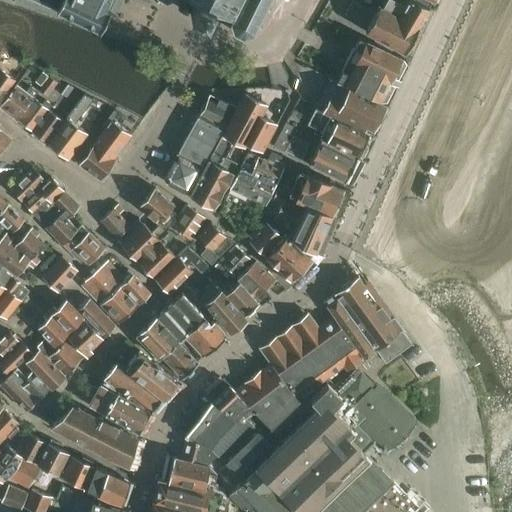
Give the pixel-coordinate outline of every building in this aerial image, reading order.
[(36,0),(101,31),(110,11),(106,9),(110,0),(36,0)] [(196,0),(199,1),(192,15),(207,22),(214,9),(234,18),(232,23),(235,32),(244,36),(254,33),(258,25),(262,27),(263,24),(259,22),(267,8),(270,9),(272,6),(268,4),(270,0),(196,0)] [(353,0),(346,13),(369,27),(367,32),(407,54),(431,10),(413,0),(409,0),(406,6),(395,0),(383,0),(377,13),(353,0)] [(360,38),(355,48),(362,51),(357,63),(391,81),(401,59),(366,41),(360,38)] [(338,82),(337,84),(341,86),(342,84),(381,103),(385,95),(384,94),(389,84),(390,81),(391,81),(357,63),(351,75),(343,71),(338,82)] [(0,102),(16,79),(0,67),(0,102)] [(43,72),(35,83),(41,88),(42,88),(49,78),(43,72)] [(41,88),(39,90),(47,96),(58,82),(50,76),(49,78),(42,88),(41,88)] [(317,107),(317,108),(365,132),(366,131),(367,127),(373,131),(386,106),(381,103),(342,84),(341,86),(337,84),(338,82),(332,79),(317,107)] [(17,85),(0,107),(1,107),(18,120),(34,98),(38,92),(31,87),(27,92),(17,85)] [(68,86),(61,95),(67,99),(74,88),(68,86)] [(200,114),(200,115),(224,129),(235,106),(228,103),(228,102),(212,94),(210,93),(200,114)] [(242,93),(211,160),(222,167),(231,147),(230,147),(233,141),(246,147),(247,144),(264,151),(277,123),(261,116),(266,104),(242,93)] [(64,121),(48,143),(68,159),(69,159),(88,133),(76,123),(94,99),(85,94),(67,117),(64,121)] [(34,98),(18,120),(33,131),(49,109),(54,104),(46,98),(41,103),(34,98)] [(317,108),(309,121),(318,126),(315,132),(323,137),(322,139),(359,158),(360,156),(362,157),(365,156),(369,149),(367,146),(366,145),(371,134),(366,131),(365,132),(317,108)] [(49,109),(33,131),(48,143),(64,121),(49,109)] [(105,128),(93,144),(94,145),(94,144),(114,158),(132,134),(120,125),(126,117),(115,110),(102,126),(105,128)] [(200,115),(189,134),(214,150),(217,144),(224,129),(200,115)] [(287,123),(274,146),(286,152),(291,141),(288,139),(294,127),(287,123)] [(0,129),(0,154),(12,140),(0,129)] [(189,134),(177,155),(203,170),(209,159),(214,150),(189,134)] [(291,141),(286,152),(302,161),(311,144),(295,135),(291,141)] [(322,139),(310,164),(347,183),(359,158),(322,139)] [(94,145),(80,163),(101,179),(116,159),(114,158),(94,144),(94,145)] [(240,169),(231,189),(266,206),(284,168),(283,168),(285,163),(281,161),(283,158),(271,152),(267,160),(265,159),(249,151),(240,169)] [(203,170),(177,155),(164,178),(166,183),(190,195),(203,170)] [(203,170),(190,195),(191,196),(215,208),(234,173),(222,167),(211,160),(209,159),(203,170)] [(33,167),(10,188),(24,202),(47,181),(33,167)] [(282,180),(278,190),(308,205),(333,216),(345,190),(344,189),(322,180),(308,173),(302,188),(282,180)] [(47,181),(24,202),(33,212),(48,198),(52,202),(53,202),(62,194),(65,191),(52,176),(47,181)] [(155,188),(140,206),(146,211),(160,223),(164,227),(167,230),(171,224),(179,214),(172,208),(175,204),(155,188)] [(33,212),(32,212),(41,221),(47,215),(52,222),(62,213),(68,218),(77,209),(80,206),(66,190),(65,191),(62,194),(53,202),(52,202),(48,198),(33,212)] [(278,190),(273,199),(274,200),(276,201),(282,204),(274,219),(274,220),(295,231),(308,205),(278,190)] [(8,204),(0,212),(0,221),(5,226),(6,225),(13,232),(24,220),(8,204)] [(118,204),(101,220),(116,238),(130,225),(120,214),(124,210),(118,204)] [(173,225),(172,225),(190,239),(206,217),(187,204),(173,225)] [(295,231),(291,238),(309,256),(311,253),(317,254),(333,216),(308,205),(295,231)] [(52,222),(47,227),(63,244),(78,229),(68,218),(62,213),(52,222)] [(139,217),(128,228),(133,233),(144,223),(139,217)] [(212,222),(198,236),(209,247),(201,255),(211,265),(219,257),(233,243),(227,236),(212,222)] [(259,225),(249,236),(253,239),(250,242),(265,256),(283,237),(268,222),(262,228),(259,225)] [(151,232),(144,223),(133,233),(122,244),(132,255),(138,261),(169,231),(167,230),(164,227),(160,223),(151,232)] [(78,229),(63,244),(70,252),(73,249),(89,264),(106,247),(89,231),(89,232),(82,225),(78,229)] [(33,227),(16,245),(18,248),(31,260),(35,255),(45,244),(37,237),(40,234),(33,227)] [(128,228),(117,238),(121,243),(122,244),(133,233),(128,228)] [(169,231),(138,261),(155,278),(176,257),(168,248),(177,239),(169,231)] [(2,239),(0,240),(0,260),(4,264),(16,250),(18,248),(16,245),(11,242),(14,238),(8,232),(2,239)] [(288,235),(267,256),(285,274),(292,282),(313,261),(309,256),(291,238),(288,235)] [(236,244),(216,266),(225,275),(227,273),(232,278),(251,259),(236,244)] [(178,255),(155,278),(169,293),(185,279),(193,271),(187,264),(190,261),(202,271),(208,265),(187,246),(178,255)] [(16,250),(4,264),(18,276),(28,263),(34,268),(37,264),(31,260),(18,248),(16,250)] [(54,253),(40,267),(47,273),(43,277),(58,291),(78,270),(63,255),(60,259),(54,253)] [(108,261),(81,285),(101,305),(122,285),(133,274),(129,269),(122,276),(108,261)] [(256,261),(237,279),(239,281),(240,280),(256,299),(276,280),(256,261)] [(1,265),(0,265),(0,297),(15,279),(8,273),(7,273),(1,268),(3,266),(1,265)] [(353,278),(334,292),(334,293),(377,350),(386,363),(412,343),(402,329),(403,327),(404,327),(362,271),(353,278)] [(133,274),(122,285),(139,304),(151,293),(133,274)] [(15,279),(0,297),(0,312),(3,315),(7,318),(22,300),(30,291),(20,284),(20,283),(15,279)] [(239,281),(225,294),(242,313),(257,300),(256,299),(240,280),(239,281)] [(122,285),(101,305),(119,323),(139,304),(122,285)] [(160,313),(158,315),(180,341),(183,339),(186,336),(203,356),(226,335),(215,322),(211,324),(206,318),(183,292),(175,300),(160,313)] [(334,293),(324,301),(332,312),(365,359),(377,350),(334,293)] [(225,294),(210,307),(230,332),(232,333),(248,320),(242,313),(225,294)] [(90,298),(77,310),(84,317),(104,338),(116,326),(116,325),(90,298)] [(53,304),(48,309),(52,313),(70,331),(74,327),(84,317),(77,310),(66,299),(57,308),(53,304)] [(47,318),(38,327),(56,345),(70,331),(52,313),(48,309),(43,314),(47,318)] [(310,311),(260,347),(271,362),(300,396),(305,392),(344,365),(347,369),(358,360),(360,363),(365,359),(332,312),(318,322),(310,311)] [(158,315),(137,334),(159,358),(163,355),(164,356),(183,377),(198,362),(180,341),(158,315)] [(76,329),(68,336),(86,355),(97,345),(104,338),(84,317),(74,327),(76,329)] [(0,362),(5,357),(21,341),(11,331),(0,341),(0,362)] [(45,339),(37,346),(40,349),(41,348),(65,373),(83,356),(67,339),(56,350),(45,339)] [(0,362),(0,377),(3,380),(13,369),(32,351),(22,340),(21,341),(5,357),(0,362)] [(40,349),(27,362),(34,369),(37,372),(51,386),(52,387),(65,373),(41,348),(40,349)] [(126,366),(126,367),(164,399),(177,383),(144,355),(144,354),(139,351),(126,366)] [(118,359),(99,382),(102,383),(152,413),(165,400),(164,399),(126,367),(126,366),(118,359)] [(177,450),(176,455),(218,469),(217,476),(231,490),(229,492),(242,506),(245,503),(253,511),(363,511),(393,483),(395,481),(387,473),(365,450),(374,442),(380,447),(385,442),(391,448),(418,421),(379,381),(375,385),(358,367),(336,389),(328,381),(311,398),(305,392),(300,396),(271,362),(235,390),(252,410),(244,417),(240,413),(235,418),(218,405),(213,401),(185,436),(188,438),(184,452),(177,450)] [(3,380),(0,383),(28,410),(37,401),(23,386),(20,383),(24,379),(13,369),(3,380)] [(29,380),(23,386),(37,401),(51,386),(37,372),(34,369),(26,377),(29,380)] [(224,379),(207,395),(213,401),(218,405),(235,418),(240,413),(244,417),(252,410),(235,390),(224,379)] [(91,385),(87,393),(94,397),(90,405),(105,414),(141,435),(153,414),(152,413),(102,383),(98,389),(91,385)] [(73,403),(50,425),(130,468),(139,439),(73,403)] [(4,408),(0,411),(0,442),(0,443),(19,423),(4,408)] [(27,431),(16,451),(23,455),(36,462),(47,442),(27,431)] [(38,463),(38,464),(41,466),(58,475),(69,453),(70,452),(49,442),(49,443),(38,463)] [(0,459),(0,486),(3,482),(8,476),(11,477),(23,455),(16,451),(10,447),(0,459)] [(72,454),(61,475),(88,488),(96,467),(72,454)] [(11,477),(10,477),(29,488),(41,466),(38,464),(38,463),(36,462),(23,455),(11,477)] [(176,455),(169,481),(217,494),(217,492),(220,483),(216,480),(217,476),(218,469),(176,455)] [(96,467),(88,488),(111,500),(123,504),(130,483),(96,467)] [(218,511),(223,493),(217,492),(217,494),(169,481),(164,480),(156,511),(218,511)] [(9,483),(2,501),(22,508),(29,490),(9,483)] [(32,489),(26,508),(38,511),(47,511),(53,497),(53,496),(32,489)] [(124,511),(125,511),(75,496),(71,511),(124,511)]
